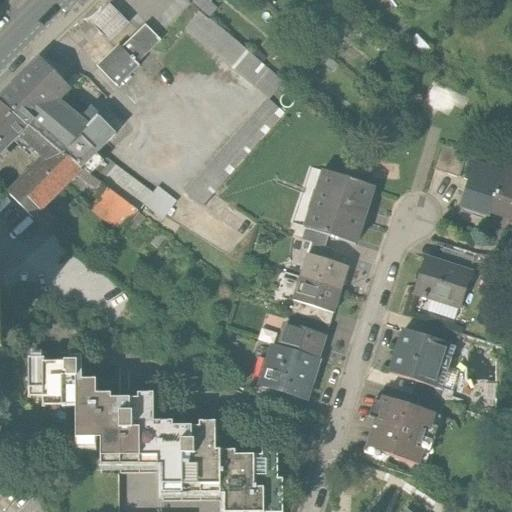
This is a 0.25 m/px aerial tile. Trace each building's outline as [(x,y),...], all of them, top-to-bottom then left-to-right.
[(191,0),(190,3),(200,12),(209,19),(218,8),(208,0),(191,0)] [(91,23),(110,42),(129,23),(110,4),(91,23)] [(284,84),(209,19),(200,12),(186,29),(266,98),(270,101),(284,84)] [(146,25),(122,48),(137,63),(161,40),(146,25)] [(417,34),(401,51),(416,65),(432,49),(417,34)] [(140,66),(137,63),(122,48),(120,45),(98,66),(118,87),(140,66)] [(325,65),(334,72),(339,66),(330,59),(325,65)] [(64,85),(40,60),(0,99),(0,102),(80,169),(96,152),(114,134),(98,117),(89,125),(80,118),(58,101),(68,89),(64,85)] [(74,72),(64,85),(68,89),(77,97),(84,90),(103,100),(106,98),(74,72)] [(428,105),(449,113),(456,96),(435,87),(428,105)] [(284,113),(270,101),(266,98),(185,192),(203,207),(284,113)] [(0,102),(0,154),(19,136),(42,159),(10,195),(32,217),(42,207),(75,174),(80,169),(0,102)] [(90,109),(80,118),(89,125),(98,117),(90,109)] [(442,145),(434,168),(459,176),(468,150),(442,145)] [(154,194),(96,152),(80,169),(139,213),(145,205),(154,194)] [(489,215),(490,212),(503,171),(476,162),(461,206),(489,215)] [(511,170),(505,168),(503,171),(490,212),(511,218),(511,170)] [(139,213),(80,169),(75,174),(99,191),(87,205),(124,232),(139,213)] [(323,172),(305,230),(328,237),(356,246),(374,188),(323,172)] [(158,188),(154,194),(145,205),(164,217),(175,202),(158,188)] [(42,207),(32,217),(63,244),(70,236),(67,234),(70,229),(42,207)] [(301,241),(311,244),(325,248),(328,237),(305,230),(301,241)] [(335,251),(325,248),(311,244),(308,255),(309,256),(332,263),(335,251)] [(443,248),(439,261),(469,271),(474,258),(443,248)] [(309,256),(302,278),(342,290),(349,268),(332,263),(309,256)] [(439,261),(428,257),(415,295),(457,309),(469,271),(439,261)] [(335,313),(342,290),(302,278),(295,301),(335,313)] [(288,324),(327,337),(335,313),(295,301),(288,324)] [(288,324),(281,347),(320,360),(327,337),(288,324)] [(432,327),(429,338),(451,346),(457,348),(460,336),(432,327)] [(405,331),(391,373),(418,382),(437,388),(451,346),(429,338),(405,331)] [(307,401),(320,360),(281,347),(273,345),(260,386),(307,401)] [(79,440),(99,439),(99,395),(99,381),(84,381),(84,357),(72,358),(72,363),(43,363),(43,358),(28,358),(29,387),(43,387),(43,396),(63,396),(63,406),(79,406),(79,440)] [(418,382),(413,396),(419,398),(438,405),(443,390),(437,388),(418,382)] [(113,395),(99,395),(99,439),(102,439),(103,466),(166,466),(165,423),(156,423),(156,394),(141,395),(141,400),(113,400),(113,395)] [(375,422),(366,450),(419,467),(436,418),(415,411),(376,398),(369,420),(375,422)] [(419,398),(415,411),(436,418),(439,419),(444,406),(438,405),(419,398)] [(176,423),(165,423),(166,466),(166,495),(223,495),(223,452),(218,452),(218,423),(202,423),(202,428),(176,428),(176,423)] [(237,452),(223,452),(223,495),(227,495),(227,511),(284,511),(284,480),(279,480),(279,451),(264,451),(264,456),(237,456),(237,452)]
